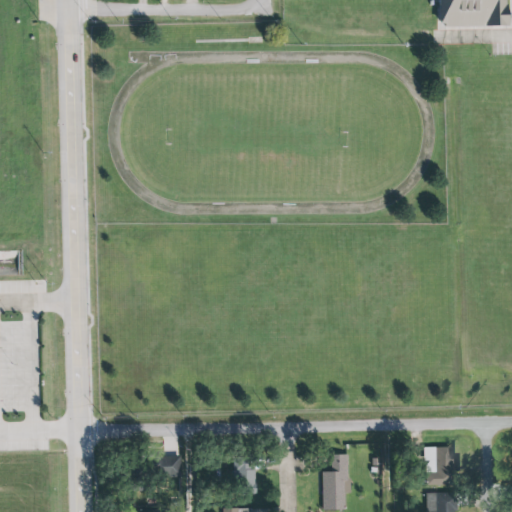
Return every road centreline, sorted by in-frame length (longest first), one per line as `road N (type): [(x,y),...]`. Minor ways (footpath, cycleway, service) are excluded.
road 1 (tertiary): [(81,511),(67,0)]
road 2 (residential): [(80,432),(511,423)]
road 3 (residential): [(68,10),(245,10),(261,2)]
